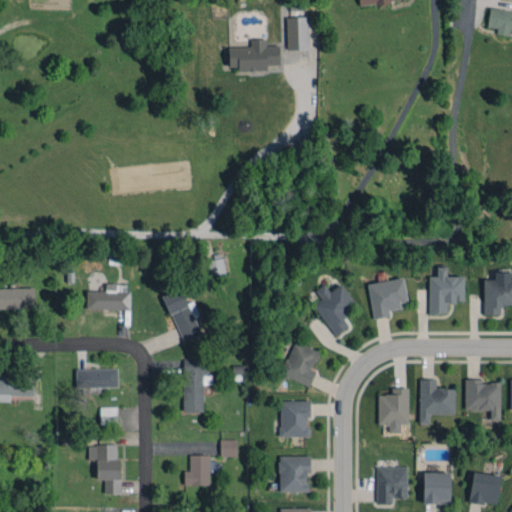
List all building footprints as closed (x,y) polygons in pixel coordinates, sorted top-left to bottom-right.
[(511,30),(511,10),(490,8),(487,26),(497,28),(496,33),(508,35),(509,30),(511,30)] [(286,49),(308,49),(307,16),(286,17),(286,49)] [(280,64),(279,45),(265,45),(265,38),(250,38),(250,46),(228,47),(229,67),(237,66),(237,71),(267,70),(267,65),(280,64)] [(225,273),(222,257),(206,260),(210,276),(225,273)] [(428,276),(428,313),(446,313),(446,302),(463,302),(463,276),(446,276),(446,267),(436,267),(436,276),(428,276)] [(483,314),(501,314),(500,304),(511,303),(511,278),(511,279),(511,271),(494,271),(494,279),(483,279),(483,314)] [(366,283),(372,318),(389,315),(388,310),(400,308),(399,302),(406,301),(402,277),(366,283)] [(86,290),(86,308),(129,309),(129,283),(106,283),(105,291),(86,290)] [(340,283),(329,291),(324,283),(314,290),(320,299),(312,305),(335,336),(348,326),(341,316),(356,305),(340,283)] [(0,307),(35,307),(34,287),(0,288),(0,307)] [(182,342),(201,334),(193,316),(198,314),(192,301),(187,303),(180,288),(162,295),(182,342)] [(319,350),(292,341),(281,376),(310,384),(314,370),(313,370),(319,350)] [(202,411),(203,383),(208,384),(209,358),(183,358),(182,411),(202,411)] [(76,387),(118,386),(117,368),(75,368),(76,387)] [(34,376),(0,375),(0,400),(9,401),(9,395),(34,395),(34,376)] [(500,419),(499,382),(481,382),(481,378),(464,379),(464,410),(489,409),(490,419),(500,419)] [(454,414),(454,388),(436,388),(436,379),(419,379),(418,423),(429,423),(429,413),(454,414)] [(390,387),(390,394),(378,394),(377,424),(407,424),(408,388),(390,387)] [(309,400),(279,400),(279,436),(307,436),(307,418),(310,418),(309,400)] [(117,424),(117,406),(99,407),(100,424),(117,424)] [(236,456),(236,438),(220,438),(220,456),(236,456)] [(88,460),(96,460),(96,479),(103,479),(104,493),(120,493),(120,459),(116,459),(116,444),(88,444),(88,460)] [(189,454),(189,470),(184,470),(183,485),(209,485),(209,455),(189,454)] [(308,456),(278,456),(278,491),(308,491),(308,456)] [(407,496),(406,466),(375,467),(376,503),(392,503),(391,497),(407,496)] [(500,476),(473,471),(468,500),(495,505),(500,476)] [(450,472),(423,472),(422,503),(449,503),(450,472)]
